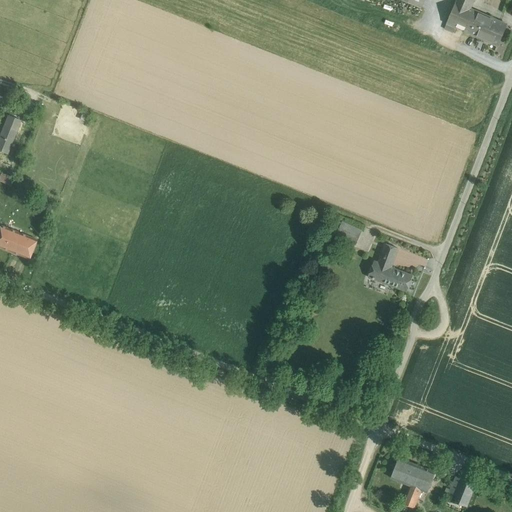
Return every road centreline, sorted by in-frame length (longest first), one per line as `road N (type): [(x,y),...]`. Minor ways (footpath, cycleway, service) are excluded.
road 1 (unclassified): [(378,423),(0,276)]
road 2 (unclassified): [(511,79),(432,280)]
road 3 (unclassified): [(511,476),(378,423)]
